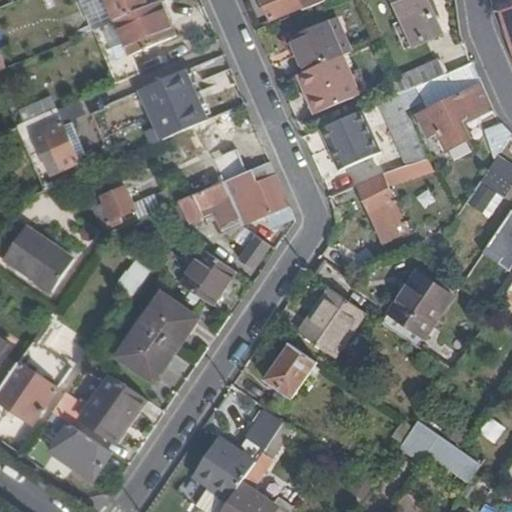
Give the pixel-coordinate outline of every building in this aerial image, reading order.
[(105,0),(115,23),(150,8),(146,0),(105,0)] [(261,0),(272,25),(325,4),(323,0),(261,0)] [(390,0),(412,50),(444,36),(428,0),(390,0)] [(119,87),(139,78),(130,56),(175,35),(161,3),(150,8),(115,23),(95,32),(119,87)] [(511,7),(497,13),(511,58),(511,60),(511,7)] [(326,23),(294,37),(301,52),(296,54),(305,74),(299,77),(315,115),(357,97),(341,57),(326,23)] [(290,39),(296,54),(301,52),(294,37),(290,39)] [(471,60),(443,73),(414,86),(426,109),(407,119),(419,144),(437,135),(448,154),(472,141),(462,122),(490,108),(471,60)] [(414,86),(443,73),(437,62),(391,83),(395,95),(414,86)] [(163,141),(207,122),(185,71),(141,91),(163,141)] [(377,104),(407,166),(427,159),(419,144),(407,119),(395,95),(377,104)] [(362,110),(317,132),(338,173),(382,153),(362,110)] [(79,163),(58,114),(30,126),(52,176),(79,163)] [(511,147),(511,135),(507,122),(485,129),(494,154),(511,147)] [(511,186),(511,168),(497,157),(467,205),(484,217),(498,196),(504,198),(511,186)] [(403,167),(357,186),(383,245),(408,232),(388,187),(434,172),(427,159),(407,166),(403,167)] [(273,230),(295,221),(270,164),(224,184),(231,200),(243,228),(267,218),(273,230)] [(231,200),(224,184),(181,203),(190,224),(216,213),(214,207),(231,200)] [(136,213),(125,189),(102,200),(112,223),(136,213)] [(511,209),(487,255),(511,268),(511,209)] [(256,237),(243,228),(239,224),(230,237),(246,250),(256,237)] [(29,230),(7,263),(51,292),(73,261),(29,230)] [(255,271),(273,248),(256,237),(246,250),(239,260),(255,271)] [(181,285),(215,307),(238,274),(204,251),(181,285)] [(137,295),(155,266),(139,256),(121,285),(137,295)] [(381,326),(419,352),(453,301),(416,276),(381,326)] [(335,357),(365,315),(328,290),(299,332),(335,357)] [(162,294),(139,327),(178,353),(200,321),(162,294)] [(178,353),(139,327),(118,359),(156,385),(178,353)] [(0,365),(13,347),(0,338),(0,365)] [(35,344),(21,365),(58,391),(72,370),(35,344)] [(317,362),(290,344),(265,381),(292,399),(317,362)] [(451,374),(426,356),(420,365),(445,384),(451,374)] [(21,365),(0,395),(0,402),(34,425),(58,391),(21,365)] [(145,400),(110,376),(86,412),(65,397),(54,414),(68,424),(110,452),(145,400)] [(257,463),(229,503),(223,511),(292,511),(294,510),(278,499),(274,504),(254,489),(294,429),(285,422),(257,463)] [(402,446),(414,429),(404,423),(393,440),(402,446)] [(462,453),(418,423),(414,429),(402,446),(400,449),(421,462),(427,456),(450,471),(454,466),(473,478),(474,476),(481,466),(462,453)] [(110,452),(68,424),(49,453),(93,483),(114,455),(110,452)] [(229,503),(257,463),(222,439),(195,480),(229,503)]
